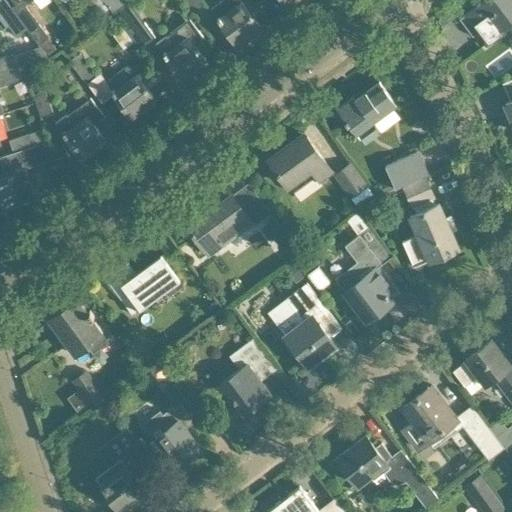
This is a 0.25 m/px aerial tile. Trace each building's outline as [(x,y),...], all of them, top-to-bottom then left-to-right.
[(0,0),(0,20),(5,27),(8,25),(16,35),(26,28),(12,10),(4,0),(0,0)] [(185,0),(195,12),(205,5),(201,0),(185,0)] [(224,0),(212,9),(224,27),(236,43),(260,26),(241,0),(224,0)] [(511,0),(484,0),(466,14),(459,18),(472,36),(479,31),(488,43),(502,33),(500,28),(511,18),(511,0)] [(154,37),(128,1),(114,11),(140,47),(154,37)] [(14,3),(10,6),(12,10),(26,28),(47,55),(55,49),(47,38),(48,36),(25,4),(23,2),(17,7),(14,3)] [(106,4),(96,11),(102,19),(112,12),(106,4)] [(190,20),(167,37),(157,44),(182,78),(206,60),(194,44),(203,37),(190,20)] [(0,57),(0,71),(17,66),(13,53),(0,57)] [(78,53),(68,60),(87,86),(101,104),(114,94),(131,116),(140,109),(143,112),(156,102),(154,99),(154,98),(142,82),(129,64),(105,82),(100,76),(98,78),(78,53)] [(0,113),(3,113),(0,103),(0,85),(21,79),(17,66),(0,71),(0,113)] [(344,120),(347,124),(353,133),(355,131),(360,138),(375,127),(372,122),(396,104),(379,81),(355,98),(353,96),(337,108),(345,119),(344,120)] [(44,90),(33,94),(40,117),(52,113),(44,90)] [(91,96),(67,115),(56,122),(82,157),(106,139),(94,124),(106,116),(91,96)] [(13,138),(9,140),(13,152),(44,142),(40,129),(13,138)] [(268,158),(280,174),(288,186),(311,169),(319,180),(332,170),(307,136),(295,144),(293,140),(268,158)] [(2,177),(0,177),(0,208),(19,203),(13,187),(26,183),(22,171),(21,169),(58,156),(47,141),(44,142),(13,152),(0,156),(0,157),(6,176),(2,177)] [(417,151),(399,159),(385,165),(395,188),(427,174),(417,151)] [(350,197),(366,185),(349,163),(333,174),(350,197)] [(429,260),(429,261),(459,248),(452,232),(457,230),(451,216),(446,218),(439,203),(436,205),(432,198),(433,197),(424,177),(404,186),(417,217),(411,220),(418,234),(402,241),(413,266),(429,260)] [(221,202),(188,226),(192,232),(191,233),(194,236),(195,236),(209,254),(251,222),(252,224),(270,211),(259,196),(243,209),(227,188),(216,196),(221,202)] [(270,224),(278,235),(284,231),(276,220),(270,224)] [(336,278),(346,290),(344,291),(367,321),(392,301),(383,289),(390,284),(376,267),(382,263),(359,234),(345,245),(357,261),(336,278)] [(107,280),(119,296),(133,315),(179,280),(161,255),(137,273),(136,272),(134,273),(135,274),(127,280),(120,271),(107,280)] [(293,260),(284,266),(290,275),(299,269),(299,267),(293,260)] [(319,289),(332,280),(320,264),(307,273),(319,289)] [(296,312),(278,326),(288,339),(285,342),(292,352),(296,349),(308,366),(327,351),(335,345),(329,337),(341,328),(306,282),(285,298),(296,312)] [(91,318),(94,316),(90,310),(88,312),(77,298),(48,319),(74,354),(87,345),(93,352),(107,342),(102,335),(103,334),(91,318)] [(239,369),(216,386),(224,397),(228,394),(244,415),(271,394),(261,380),(276,368),(253,338),(230,356),(239,369)] [(466,360),(453,370),(464,385),(477,375),(484,384),(492,378),(511,403),(511,367),(491,339),(466,358),(466,360)] [(176,368),(165,352),(147,365),(158,381),(176,368)] [(92,406),(105,396),(86,370),(73,380),(92,406)] [(202,403),(182,377),(174,384),(193,409),(202,403)] [(413,420),(402,429),(417,448),(428,439),(429,440),(451,423),(456,429),(463,424),(489,459),(504,447),(489,427),(472,405),(456,417),(441,397),(437,400),(427,388),(403,406),(413,420)] [(141,424),(153,439),(174,467),(188,457),(189,458),(193,455),(192,454),(199,448),(184,429),(194,422),(179,403),(174,407),(173,405),(162,413),(160,410),(141,424)] [(500,418),(489,427),(504,447),(511,440),(511,423),(507,427),(500,418)] [(154,470),(123,429),(95,450),(114,474),(101,484),(119,509),(145,490),(139,482),(154,470)] [(336,457),(348,473),(357,484),(369,475),(373,480),(384,471),(390,480),(394,482),(398,483),(403,482),(406,480),(425,505),(437,495),(405,454),(396,461),(381,442),(375,447),(366,435),(336,457)] [(319,506),(333,496),(313,469),(299,480),(319,506)] [(478,474),(465,484),(485,511),(498,511),(504,508),(478,474)] [(300,485),(265,511),(266,511),(320,511),(319,511),(300,485)]
